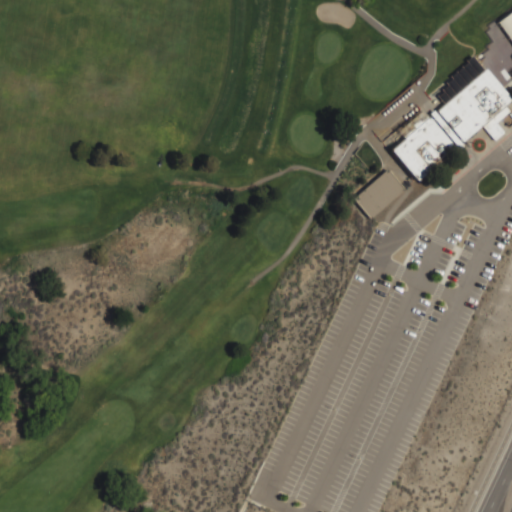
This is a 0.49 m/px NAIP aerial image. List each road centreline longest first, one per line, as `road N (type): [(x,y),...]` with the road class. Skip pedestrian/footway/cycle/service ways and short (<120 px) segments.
road 1 (track): [(348,0),(384,32),(430,55),(430,73),(364,130),(297,240),(253,280)]
road 2 (track): [(335,176),(295,167),(228,198),(165,197),(89,244),(0,264)]
